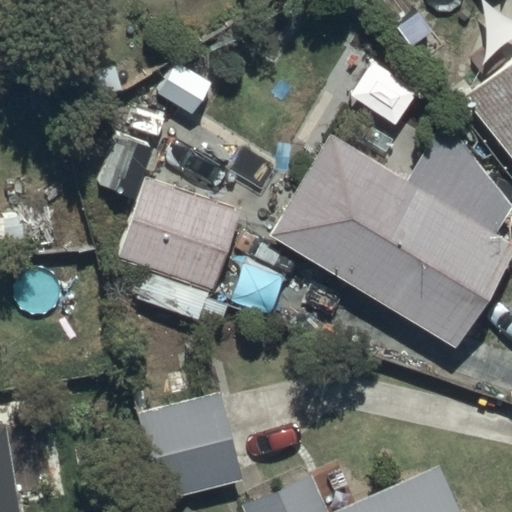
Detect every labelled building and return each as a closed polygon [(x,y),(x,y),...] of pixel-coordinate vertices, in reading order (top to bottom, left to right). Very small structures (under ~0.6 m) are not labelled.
[(511,36),(443,93),(511,175),(511,36)] [(396,181),(312,133),(253,238),(441,345),(499,243),(477,231),(494,202),(428,125),(396,181)] [(113,145),(96,140),(80,187),(117,200),(136,143),(116,136),(113,145)] [(227,203),(136,173),(108,257),(199,288),(227,203)] [(16,215),(0,216),(0,248),(19,247),(16,215)] [(202,387),(119,407),(141,501),(225,481),(202,387)] [(291,464),(219,497),(226,511),(441,511),(416,457),(311,506),(291,464)]
